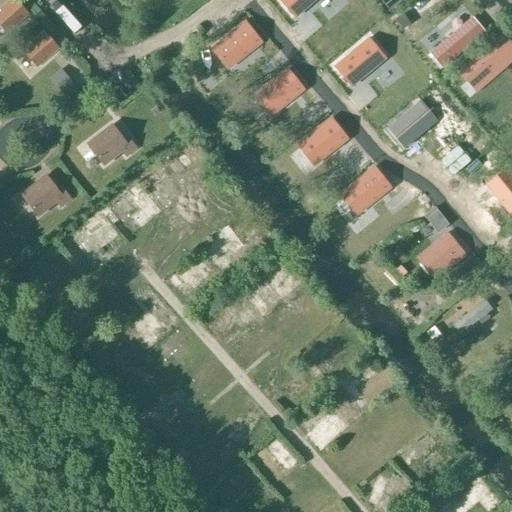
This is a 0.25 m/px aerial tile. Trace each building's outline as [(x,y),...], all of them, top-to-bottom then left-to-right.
[(0,24),(7,32),(28,14),(15,0),(9,0),(0,8),(0,24)] [(308,0),(277,0),(290,16),(308,0)] [(382,0),(389,8),(399,0),(382,0)] [(420,0),(413,0),(403,8),(411,19),(427,8),(420,0)] [(394,20),(401,30),(409,24),(402,14),(394,20)] [(441,68),(484,31),(472,17),(429,54),(441,68)] [(227,69),(261,43),(244,22),(211,49),(227,69)] [(37,67),(58,48),(43,32),(22,50),(37,67)] [(365,37),(331,65),(348,85),(381,57),(365,37)] [(501,62),(488,47),(458,73),(472,88),(501,62)] [(269,116),(303,90),(287,69),(253,96),(269,116)] [(380,117),(401,100),(379,73),(358,90),(380,117)] [(439,124),(468,100),(448,76),(419,99),(439,124)] [(403,148),(436,121),(420,101),(387,128),(403,148)] [(481,116),(454,139),(474,163),(502,140),(481,116)] [(313,166),(346,139),(330,119),(297,145),(313,166)] [(87,144),(103,165),(121,150),(125,156),(135,148),(129,140),(125,143),(111,125),(87,144)] [(151,174),(173,203),(183,196),(161,167),(151,174)] [(374,168),(340,194),(356,214),(390,188),(374,168)] [(486,184),(511,216),(511,175),(506,168),(486,184)] [(46,176),(21,195),(37,215),(56,201),(60,206),(69,198),(63,191),(59,194),(46,176)] [(142,229),(153,220),(150,217),(157,211),(136,185),(118,200),(142,229)] [(108,239),(117,233),(109,221),(118,215),(109,203),(91,216),(108,239)] [(242,265),(261,235),(251,228),(231,258),(242,265)] [(76,237),(97,266),(107,259),(86,230),(76,237)] [(465,255),(447,233),(438,240),(444,246),(420,265),(433,281),(465,255)] [(256,278),(278,305),(301,286),(278,259),(256,278)] [(201,298),(228,275),(220,266),(193,289),(201,298)] [(64,297),(82,286),(75,276),(57,287),(64,297)] [(237,292),(222,324),(235,330),(250,297),(237,292)] [(484,301),(453,326),(460,335),(491,311),(484,301)] [(104,303),(80,320),(87,330),(111,313),(104,303)] [(326,355),(333,366),(363,349),(357,337),(326,355)] [(303,366),(289,393),(301,399),(315,372),(303,366)] [(376,385),(381,394),(392,388),(380,367),(347,385),(354,397),(376,385)] [(142,383),(145,394),(174,388),(171,376),(142,383)] [(334,398),(309,423),(324,438),(349,413),(334,398)] [(182,438),(213,417),(206,407),(175,428),(182,438)] [(421,460),(430,470),(452,452),(443,441),(421,460)] [(304,461),(294,448),(283,456),(273,442),(263,450),(283,477),(304,461)] [(480,467),(453,491),(461,500),(474,488),(483,499),(497,486),(480,467)] [(386,501),(401,507),(412,479),(397,474),(386,501)]
